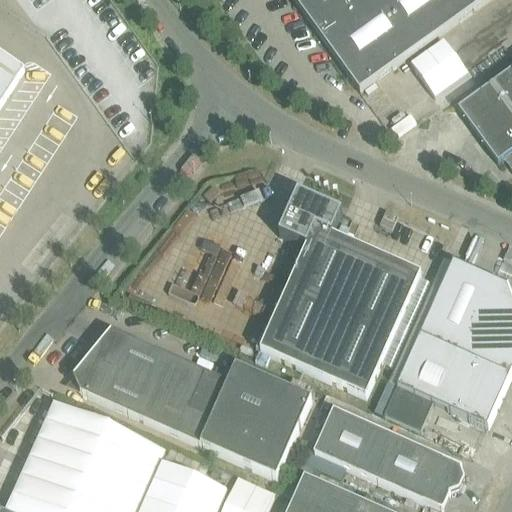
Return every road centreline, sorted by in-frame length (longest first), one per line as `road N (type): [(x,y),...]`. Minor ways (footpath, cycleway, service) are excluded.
road 1 (unclassified): [(0,392),(225,103)]
road 2 (unclassified): [(511,236),(225,103)]
road 3 (unknown): [(0,277),(38,224),(75,127),(72,88),(0,12)]
road 4 (unknown): [(248,0),(345,129),(358,165)]
road 5 (unclassified): [(225,103),(151,0)]
